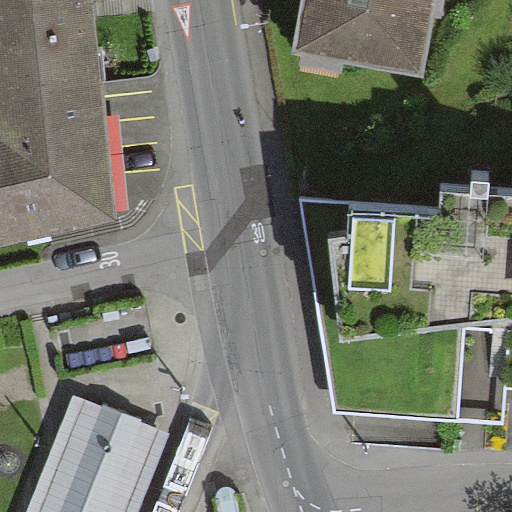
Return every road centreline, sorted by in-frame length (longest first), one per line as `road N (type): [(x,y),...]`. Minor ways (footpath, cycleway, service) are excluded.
road 1 (residential): [(305,511),(256,360),(239,237)]
road 2 (residential): [(239,237),(0,290)]
road 3 (residential): [(239,237),(202,0)]
road 4 (residential): [(355,511),(459,485),(511,482)]
